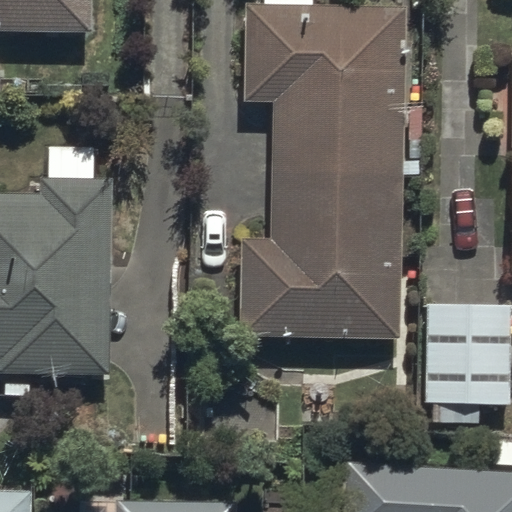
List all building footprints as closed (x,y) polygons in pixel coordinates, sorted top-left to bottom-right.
[(0,0),(0,48),(95,50),(95,0),(0,0)] [(275,112),(274,245),(244,245),(243,348),(273,349),(404,350),(408,16),(276,14),(247,14),(246,111),(275,112)] [(0,365),(1,366),(1,383),(46,383),(63,383),(112,383),(112,365),(114,365),(114,261),(111,261),(111,190),(45,190),(45,203),(0,203),(0,365)] [(511,408),(511,312),(427,311),(425,407),(511,408)] [(349,511),(511,511),(511,484),(428,479),(351,475),(349,511)] [(29,511),(29,495),(0,494),(0,511),(29,511)]
